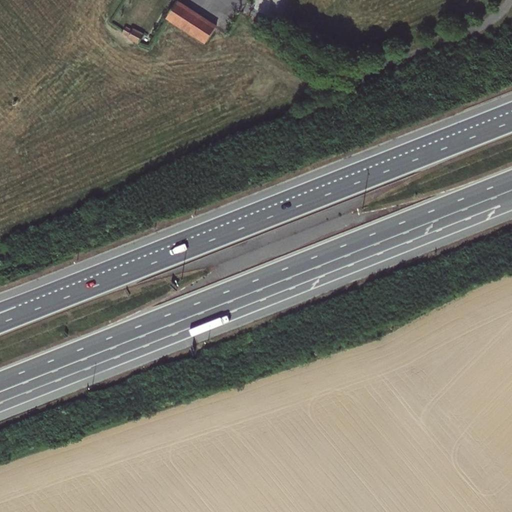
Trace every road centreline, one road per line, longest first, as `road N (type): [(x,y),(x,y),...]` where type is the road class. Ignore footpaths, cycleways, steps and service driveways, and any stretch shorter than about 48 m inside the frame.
road 1 (motorway): [(0,381),(511,178)]
road 2 (motorway): [(511,121),(20,315)]
